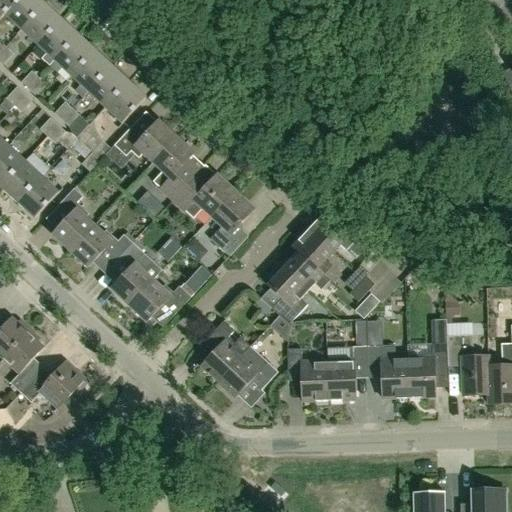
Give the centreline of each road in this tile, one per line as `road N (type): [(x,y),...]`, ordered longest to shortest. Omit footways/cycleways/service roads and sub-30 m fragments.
road 1 (residential): [(141,373),(231,275),(243,276),(314,193),(249,135),(227,136),(125,37),(107,0)]
road 2 (residential): [(511,439),(244,448),(206,432),(150,381)]
road 3 (residential): [(141,373),(0,242)]
road 4 (residential): [(0,464),(72,451),(150,381)]
